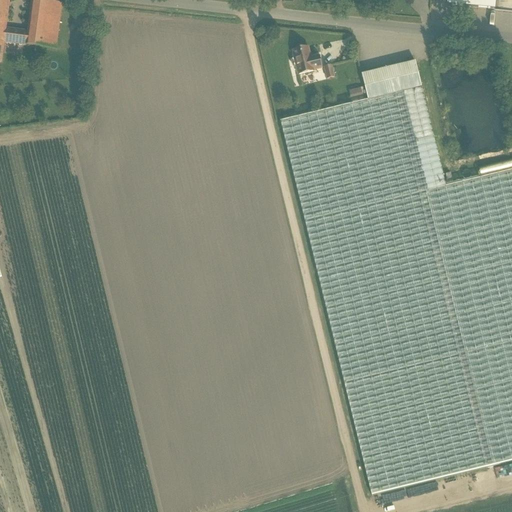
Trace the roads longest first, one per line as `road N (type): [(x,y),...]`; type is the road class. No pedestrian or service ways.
road 1 (track): [(252,17),(364,511)]
road 2 (unclassified): [(511,42),(92,0)]
